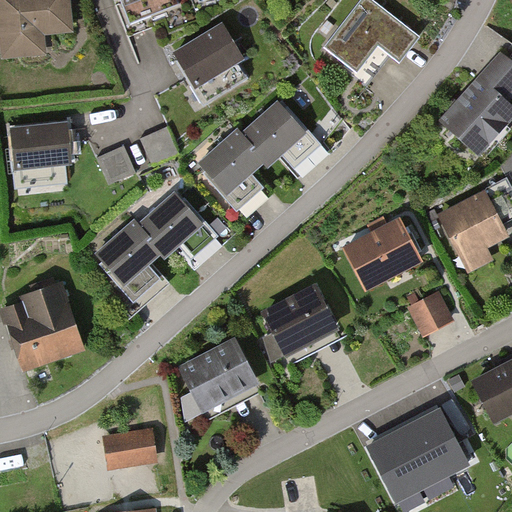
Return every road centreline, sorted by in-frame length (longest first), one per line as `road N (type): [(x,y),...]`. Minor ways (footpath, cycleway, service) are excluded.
road 1 (residential): [(0,433),(63,414),(115,377),(325,195),(387,133),(458,44),(481,0)]
road 2 (residential): [(208,511),(233,477),(302,434),(511,325)]
